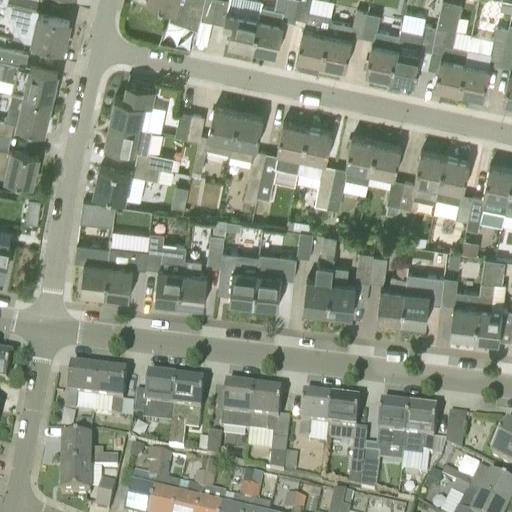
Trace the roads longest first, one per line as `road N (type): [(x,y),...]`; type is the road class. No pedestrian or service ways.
road 1 (residential): [(511,386),(46,327)]
road 2 (residential): [(511,136),(98,49)]
road 3 (residential): [(46,327),(98,49)]
road 4 (residential): [(13,506),(46,327)]
